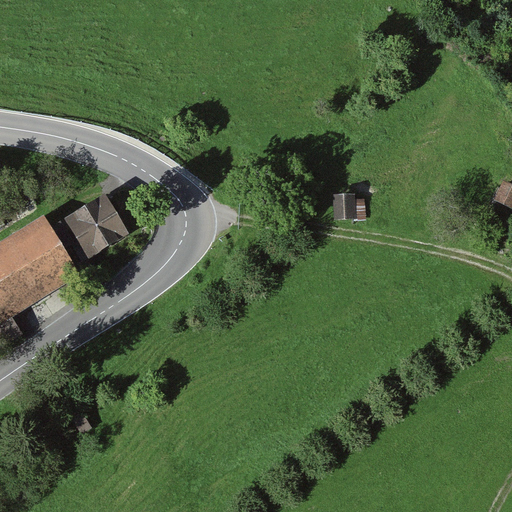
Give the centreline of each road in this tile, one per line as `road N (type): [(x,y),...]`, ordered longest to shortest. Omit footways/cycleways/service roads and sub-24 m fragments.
road 1 (secondary): [(0,127),(127,161),(178,199),(186,223),(173,254),(140,287),(0,382)]
road 2 (track): [(185,212),(415,245),(511,274)]
